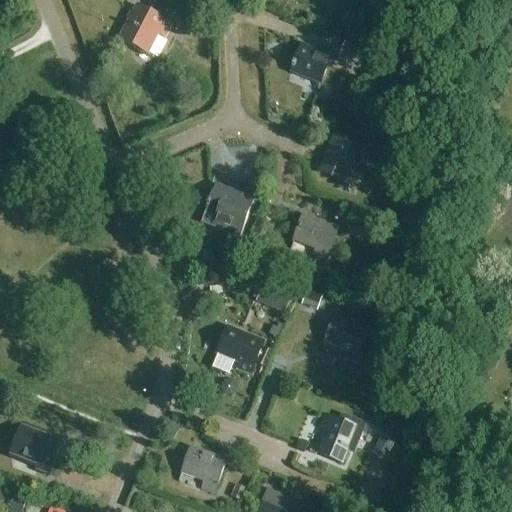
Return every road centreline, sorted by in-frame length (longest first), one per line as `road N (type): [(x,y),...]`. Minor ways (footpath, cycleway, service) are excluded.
road 1 (residential): [(158,400),(170,312),(114,171)]
road 2 (residential): [(114,171),(41,0)]
road 3 (residential): [(158,400),(257,438),(272,458)]
road 4 (residential): [(114,171),(231,120)]
road 5 (residential): [(112,511),(158,400)]
road 6 (residential): [(231,120),(230,0)]
